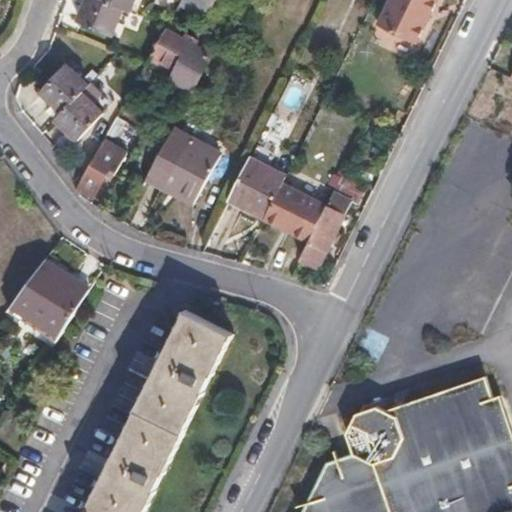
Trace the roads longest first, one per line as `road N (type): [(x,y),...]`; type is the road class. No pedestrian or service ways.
road 1 (residential): [(335,320),(281,294),(123,250),(90,232),(0,117)]
road 2 (residential): [(335,320),(492,0)]
road 3 (unknown): [(293,407),(494,352),(511,357)]
road 4 (residential): [(243,511),(335,320)]
